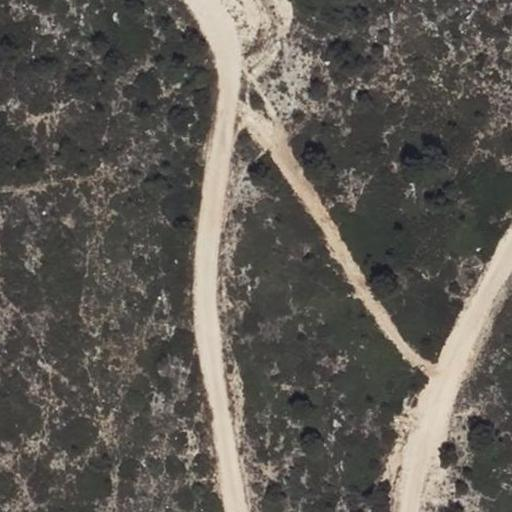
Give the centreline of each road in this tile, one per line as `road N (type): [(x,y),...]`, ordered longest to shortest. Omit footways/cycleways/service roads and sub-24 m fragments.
road 1 (track): [(205,0),(220,17),(225,44),(212,352),(239,511)]
road 2 (track): [(410,511),(475,323),(511,259)]
